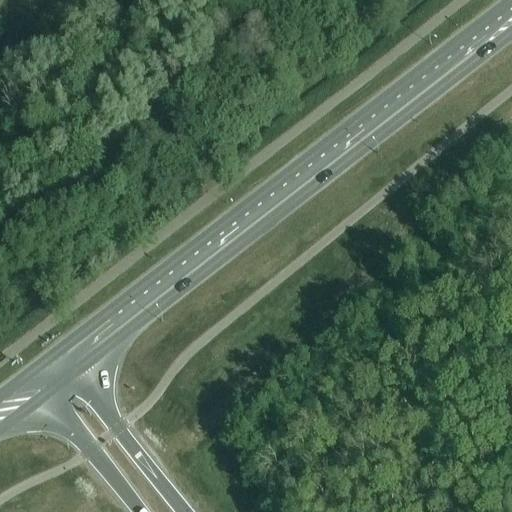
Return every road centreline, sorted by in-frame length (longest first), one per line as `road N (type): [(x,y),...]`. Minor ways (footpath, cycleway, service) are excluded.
road 1 (secondary): [(231,245),(511,18)]
road 2 (secondary): [(231,245),(211,249),(109,353)]
road 3 (secondary): [(137,379),(230,260),(231,245)]
road 4 (secondary): [(109,353),(70,351),(53,359),(31,379),(22,423)]
